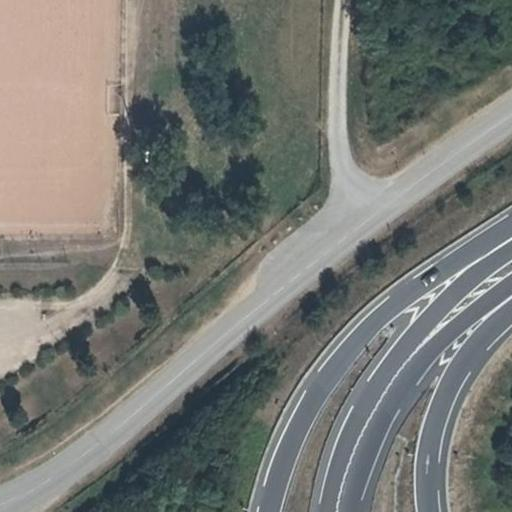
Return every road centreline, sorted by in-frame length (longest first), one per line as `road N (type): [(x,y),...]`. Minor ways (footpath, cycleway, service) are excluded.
road 1 (unclassified): [(0,504),(150,399),(280,279),(511,116)]
road 2 (motorway): [(511,235),(383,311),(332,369),(286,453),(271,511)]
road 3 (motorway): [(511,245),(434,312),(388,369),(350,431),(329,511)]
road 4 (motorway): [(358,511),(378,438),(402,398),(427,362),(511,290)]
road 5 (motorway): [(433,511),(437,441),(476,354),(511,304)]
